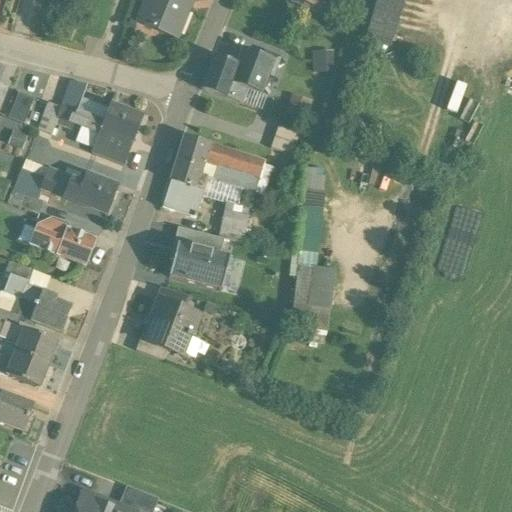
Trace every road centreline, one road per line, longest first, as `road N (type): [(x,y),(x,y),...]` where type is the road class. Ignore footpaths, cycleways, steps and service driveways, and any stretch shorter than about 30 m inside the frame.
road 1 (residential): [(188,99),(27,511)]
road 2 (track): [(496,0),(444,83),(370,320)]
road 3 (residential): [(188,99),(0,52)]
